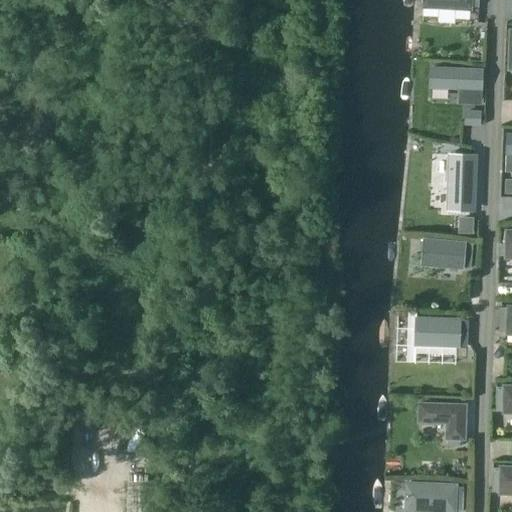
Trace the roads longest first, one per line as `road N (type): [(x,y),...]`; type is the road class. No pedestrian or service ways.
road 1 (track): [(189,511),(208,138),(196,41),(161,0)]
road 2 (residential): [(477,511),(498,0)]
